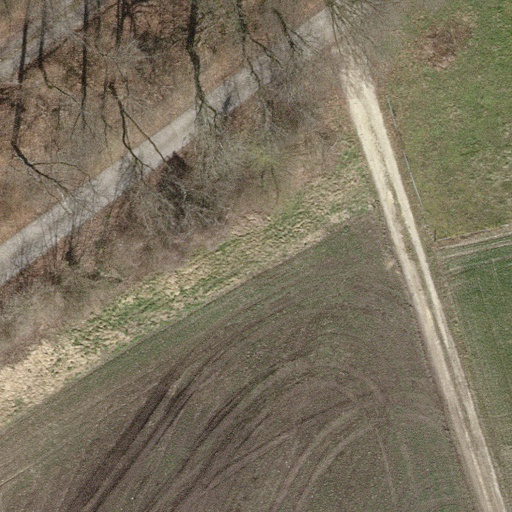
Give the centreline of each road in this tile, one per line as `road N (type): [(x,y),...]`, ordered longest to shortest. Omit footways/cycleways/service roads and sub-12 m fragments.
road 1 (track): [(341,17),(509,511)]
road 2 (unclassified): [(363,0),(0,269)]
